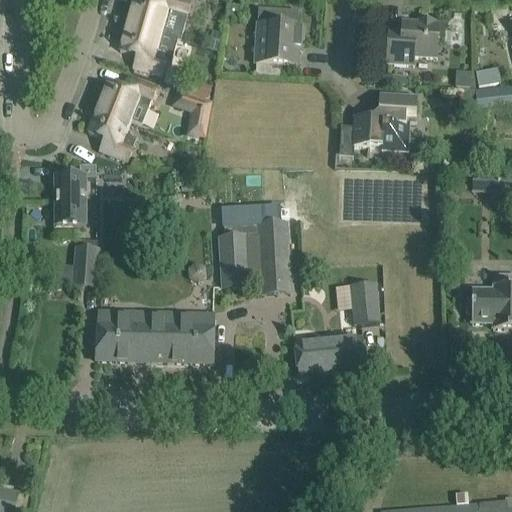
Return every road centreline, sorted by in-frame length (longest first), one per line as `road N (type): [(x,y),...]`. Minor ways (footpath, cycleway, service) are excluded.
road 1 (unclassified): [(511,407),(0,404)]
road 2 (residential): [(11,0),(17,116),(32,146),(44,144),(96,0)]
